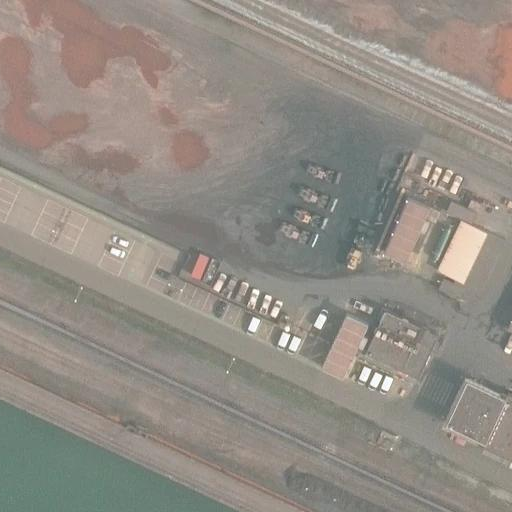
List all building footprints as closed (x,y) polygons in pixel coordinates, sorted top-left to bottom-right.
[(407,194),(385,251),(411,262),(433,205),(407,194)] [(465,275),(485,230),(460,219),(436,270),(454,279),(458,272),(465,275)] [(484,284),(504,239),(485,230),(465,275),(458,272),(454,279),(453,283),(443,278),(438,289),(461,300),(466,289),(472,292),(477,281),(484,284)] [(418,377),(438,334),(385,309),(365,352),(418,377)] [(348,311),(323,365),(345,375),(370,320),(348,311)] [(511,394),(508,392),(506,396),(480,384),(472,402),(466,400),(452,431),(466,437),(468,433),(485,441),(483,445),(511,458),(511,394)]
